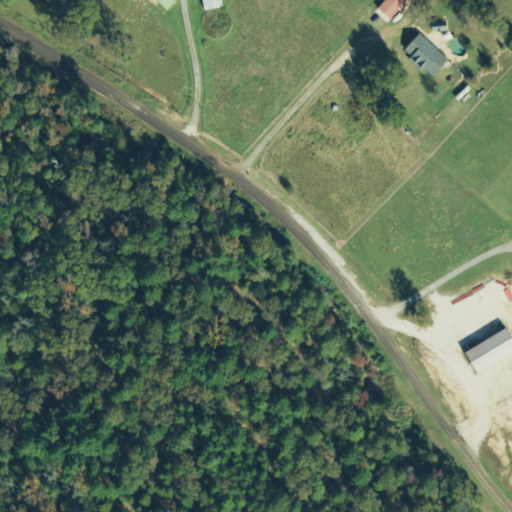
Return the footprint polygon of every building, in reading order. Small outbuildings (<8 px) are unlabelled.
[(180,2),(178,0),(158,0),(169,12),(180,2)] [(226,7),(224,0),(204,0),(207,11),(226,7)] [(388,0),(381,8),(393,20),(408,3),(404,0),(388,0)] [(435,80),(452,62),(423,34),(406,53),(435,80)] [(511,359),(511,344),(507,333),(470,350),(480,374),(511,359)]
